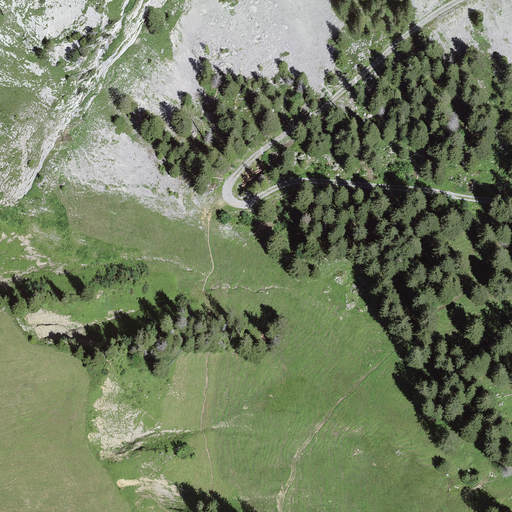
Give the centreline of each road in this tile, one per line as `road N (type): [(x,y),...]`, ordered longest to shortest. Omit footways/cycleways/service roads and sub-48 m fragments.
road 1 (track): [(230,200),(226,191),(240,168),(452,0)]
road 2 (track): [(511,200),(305,179),(241,204),(230,200)]
